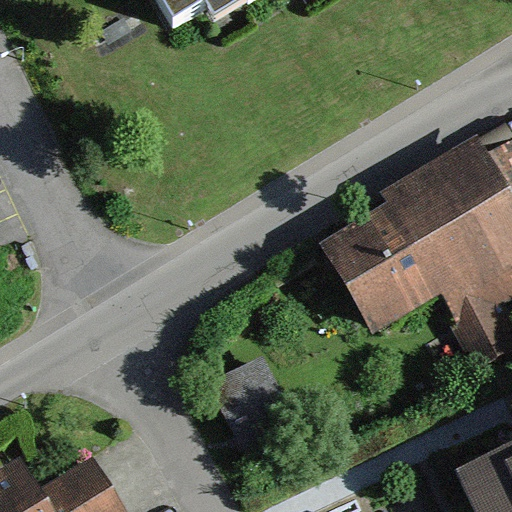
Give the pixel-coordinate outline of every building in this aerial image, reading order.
[(155,0),(174,30),(205,11),(213,25),(253,0),(155,0)] [(482,162),(327,258),(382,347),(438,312),(485,389),(511,372),(511,364),(485,321),(511,305),(511,174),(496,184),(482,162)] [(272,372),(224,397),(262,470),(310,445),(272,372)] [(33,465),(0,485),(0,511),(129,511),(103,472),(56,501),(33,465)] [(511,511),(511,482),(480,498),(486,511),(511,511)]
